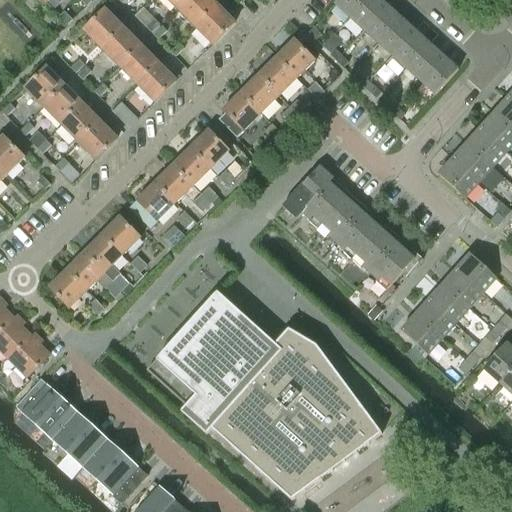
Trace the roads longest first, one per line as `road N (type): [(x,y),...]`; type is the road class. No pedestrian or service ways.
road 1 (unclassified): [(511,499),(229,238),(204,240),(109,339),(71,338)]
road 2 (residential): [(23,280),(33,258),(295,0)]
road 3 (residential): [(71,338),(79,370),(233,511)]
road 4 (residential): [(511,266),(399,169)]
road 5 (residential): [(399,169),(494,61)]
